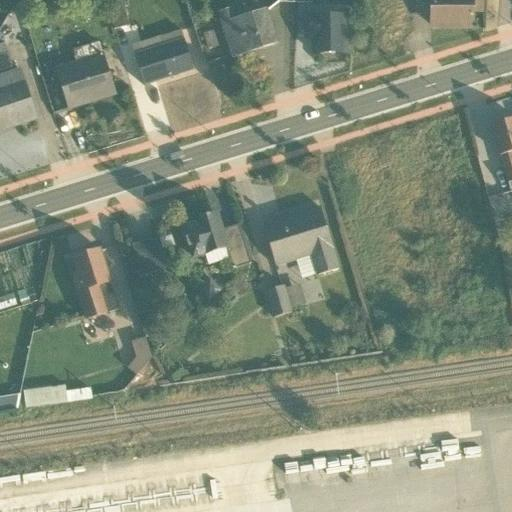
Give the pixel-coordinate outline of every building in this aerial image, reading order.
[(126,28),(121,0),(106,0),(112,31),(126,28)] [(431,0),(431,28),(470,29),(470,12),(479,12),(479,0),(431,0)] [(219,14),(233,59),(275,45),(265,12),(237,21),(233,9),(219,14)] [(344,55),(346,17),(306,16),(306,36),(313,37),(312,54),(344,55)] [(130,47),(143,86),(194,70),(182,30),(130,47)] [(55,69),(67,108),(104,96),(105,100),(114,97),(97,43),(70,52),(74,63),(55,69)] [(0,72),(12,68),(7,53),(4,54),(3,50),(0,50),(0,72)] [(0,76),(0,131),(35,120),(19,70),(0,76)] [(511,120),(491,127),(510,194),(511,193),(511,120)] [(339,270),(320,210),(263,228),(276,268),(310,257),(316,277),(339,270)] [(238,226),(222,230),(218,216),(180,227),(190,261),(202,257),(204,265),(229,259),(233,273),(250,269),(238,226)] [(144,273),(168,266),(159,237),(135,244),(144,273)] [(118,310),(99,252),(72,260),(77,275),(70,277),(84,321),(106,313),(106,314),(118,310)] [(267,290),(274,316),(294,310),(288,284),(267,290)] [(28,408),(73,400),(70,383),(25,390),(28,408)]
